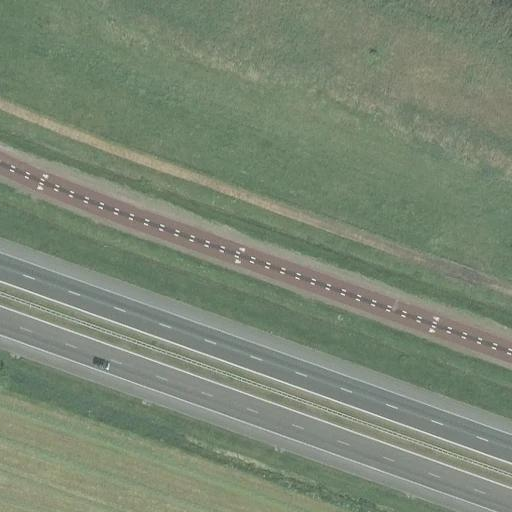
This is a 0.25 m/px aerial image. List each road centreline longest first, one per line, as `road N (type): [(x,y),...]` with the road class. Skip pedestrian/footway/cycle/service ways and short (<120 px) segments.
road 1 (residential): [(511,356),(84,203),(0,165)]
road 2 (motorway): [(511,451),(0,269)]
road 3 (motorway): [(0,324),(511,506)]
